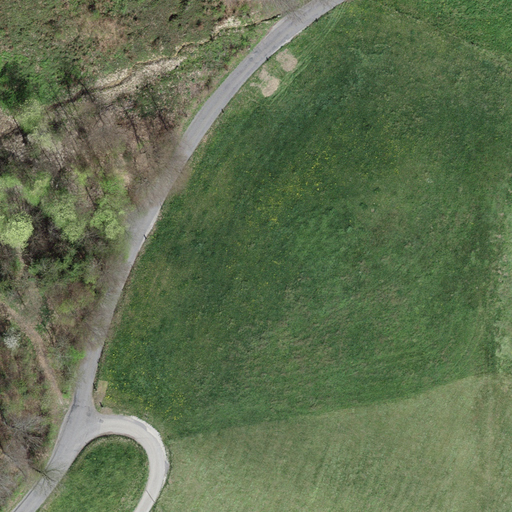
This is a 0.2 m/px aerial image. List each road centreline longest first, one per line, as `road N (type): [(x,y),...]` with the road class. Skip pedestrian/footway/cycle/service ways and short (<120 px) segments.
road 1 (unclassified): [(330,0),(271,39),(185,145),(115,274),(74,427)]
road 2 (unclassified): [(74,427),(126,425),(141,433),(157,477),(141,511)]
road 3 (track): [(0,310),(52,374),(74,427)]
